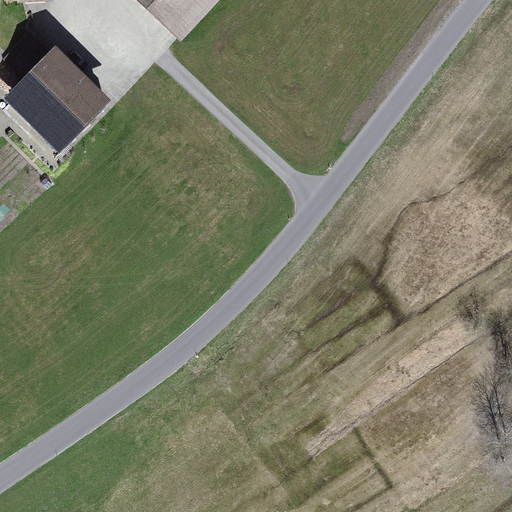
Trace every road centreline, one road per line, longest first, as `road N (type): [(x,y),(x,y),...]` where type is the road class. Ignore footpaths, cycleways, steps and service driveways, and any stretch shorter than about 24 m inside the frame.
road 1 (tertiary): [(0,480),(216,315),(478,0)]
road 2 (unknown): [(311,201),(151,43),(113,19),(102,0)]
